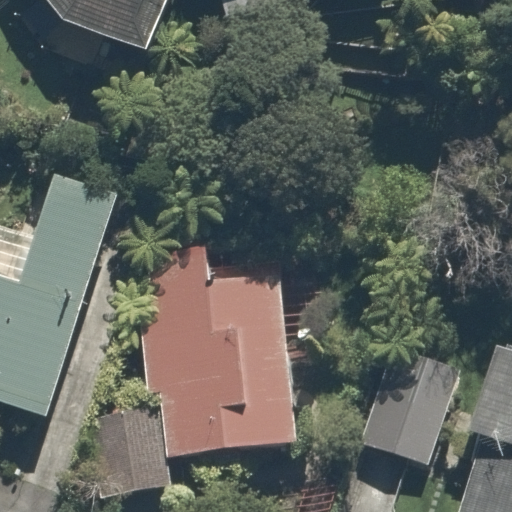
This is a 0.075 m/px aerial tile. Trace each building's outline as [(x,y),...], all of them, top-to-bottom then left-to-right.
[(38,0),(55,20),(143,73),(189,0),(38,0)] [(0,408),(62,431),(144,202),(55,170),(31,238),(0,226),(0,408)] [(146,339),(148,395),(170,394),(173,455),(317,449),(309,271),(164,278),(167,338),(146,339)] [(511,511),(511,358),(504,356),(459,511),(511,511)] [(440,378),(405,363),(366,455),(402,470),(440,378)]
